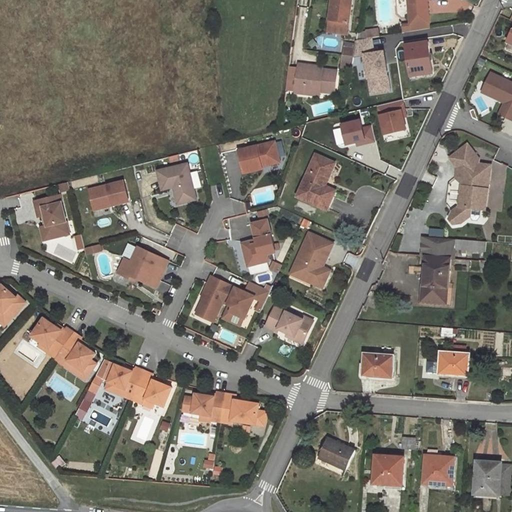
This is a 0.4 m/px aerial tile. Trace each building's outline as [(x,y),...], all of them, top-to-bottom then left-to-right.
[(332,0),(330,20),(334,20),(332,32),(348,34),(352,0),(332,0)] [(431,0),(407,0),(410,25),(410,32),(429,29),(427,0),(431,0)] [(378,29),(365,31),(367,38),(372,38),(379,37),(378,29)] [(367,38),(365,31),(358,32),(357,40),(367,38)] [(367,38),(357,40),(356,44),(354,56),(364,54),(364,53),(374,51),(372,38),(367,38)] [(356,44),(345,42),(343,55),(354,56),(356,44)] [(428,42),(406,45),(411,76),(433,73),(428,42)] [(389,91),(383,50),(374,51),(364,53),(364,54),(371,93),(389,91)] [(351,70),(354,56),(343,55),(341,63),(344,64),(343,69),(351,70)] [(318,66),(299,64),(299,67),(297,86),(320,89),(334,90),(337,71),(318,69),(318,66)] [(299,67),(289,66),(285,89),(296,91),(297,86),(299,67)] [(511,119),(511,82),(491,72),(486,83),(492,86),(488,94),(505,103),(508,104),(505,111),(507,112),(505,117),(511,119)] [(488,94),(492,86),(486,83),(482,92),(488,94)] [(402,100),(378,106),(385,135),(406,130),(404,118),(402,111),(405,110),(402,100)] [(507,112),(505,111),(508,104),(505,103),(499,114),(505,117),(507,112)] [(478,120),(474,109),(470,111),(473,118),(478,120)] [(366,143),(376,141),(372,126),(363,129),(361,121),(343,125),(347,144),(357,142),(365,140),(366,143)] [(275,142),(239,151),(244,173),(263,169),(262,166),(261,163),(279,159),(275,142)] [(486,209),(492,165),(479,164),(480,159),(468,144),(451,158),(458,168),(465,168),(463,184),(465,186),(465,191),(462,191),(460,206),(452,211),(450,218),(454,224),(461,223),(471,215),(472,208),(481,209),(486,209)] [(336,163),(317,155),(298,196),(327,210),(333,196),(319,190),(324,179),(328,180),(336,163)] [(188,164),(158,171),(163,190),(174,187),(179,204),(197,200),(194,188),(191,174),(188,164)] [(463,184),(465,168),(458,168),(457,178),(449,184),(447,204),(452,211),(460,206),(462,191),(465,191),(465,186),(463,184)] [(198,172),(191,174),(194,188),(202,186),(198,172)] [(328,180),(324,179),(319,190),(333,196),(336,191),(325,186),(328,180)] [(124,181),(90,190),(94,207),(112,203),(113,206),(129,202),(124,181)] [(68,182),(58,185),(60,192),(70,190),(68,182)] [(60,195),(35,201),(39,217),(43,215),(45,215),(48,225),(46,226),(49,239),(70,234),(60,195)] [(472,208),(471,215),(473,219),(477,219),(480,216),(481,209),(472,208)] [(267,209),(258,212),(260,219),(269,216),(267,209)] [(274,245),(268,220),(253,224),(257,240),(242,244),(248,267),(250,266),(268,262),(270,261),(269,254),(276,252),(276,250),(280,249),(278,244),(274,245)] [(322,266),(325,258),(327,259),(334,244),(310,233),(292,271),(304,276),(303,279),(323,288),(328,277),(319,273),(322,266)] [(486,251),(486,241),(423,236),(422,256),(423,256),(446,258),(454,258),(455,249),(462,250),(462,253),(467,253),(467,250),(486,251)] [(138,248),(128,243),(122,257),(125,258),(132,261),(138,248)] [(101,244),(85,249),(86,255),(102,250),(101,244)] [(169,261),(139,247),(138,248),(132,261),(125,258),(118,273),(130,278),(131,276),(137,279),(157,288),(169,261)] [(443,299),(446,258),(423,256),(422,266),(418,266),(417,272),(422,272),(420,294),(416,294),(415,302),(448,305),(448,299),(443,299)] [(268,262),(250,266),(251,274),(269,270),(268,262)] [(279,273),(282,266),(275,263),(272,270),(279,273)] [(331,270),(322,266),(319,273),(328,277),(331,270)] [(304,276),(292,271),(291,274),(303,279),(304,276)] [(228,302),(234,287),(212,276),(202,298),(204,299),(200,307),(205,309),(202,316),(214,322),(224,300),(228,302)] [(251,282),(246,292),(256,297),(248,314),(257,319),(270,291),(251,282)] [(0,284),(0,307),(12,319),(27,303),(19,296),(17,298),(3,285),(2,286),(0,284)] [(228,304),(235,307),(233,312),(246,318),(248,314),(256,297),(246,292),(234,287),(228,302),(229,302),(228,304)] [(235,307),(228,304),(222,318),(242,327),(246,318),(233,312),(235,307)] [(12,319),(0,307),(0,320),(6,326),(12,319)] [(303,319),(275,307),(266,326),(278,332),(279,329),(288,333),(305,341),(314,321),(304,316),(303,319)] [(55,326),(45,318),(32,336),(42,343),(50,348),(47,351),(57,358),(74,333),(67,328),(66,330),(64,332),(55,326)] [(66,330),(57,324),(55,326),(64,332),(66,330)] [(452,336),(453,328),(442,327),(442,335),(452,336)] [(89,349),(79,342),(80,340),(82,338),(74,333),(57,358),(56,359),(72,371),(76,366),(84,371),(87,366),(93,370),(97,364),(92,360),(96,354),(89,349)] [(305,341),(288,333),(287,336),(303,344),(305,341)] [(90,347),(80,340),(79,342),(89,349),(90,347)] [(50,348),(42,343),(40,346),(47,351),(50,348)] [(469,376),(470,354),(441,352),(439,374),(469,376)] [(393,378),(395,355),(365,353),(363,376),(393,378)] [(137,368),(136,370),(135,372),(124,368),(105,360),(98,374),(104,378),(106,374),(111,377),(109,382),(117,385),(114,392),(134,400),(145,371),(137,368)] [(93,370),(87,366),(84,371),(76,366),(72,371),(86,380),(93,370)] [(153,377),(154,375),(145,371),(134,400),(144,404),(147,399),(155,403),(165,407),(173,388),(163,384),(152,379),(153,377)] [(104,378),(98,374),(94,382),(100,385),(104,378)] [(100,385),(94,382),(82,403),(89,407),(100,385)] [(117,385),(109,382),(106,389),(114,392),(117,385)] [(222,422),(226,394),(217,392),(217,395),(217,397),(207,396),(196,394),(195,399),(186,397),(185,406),(194,408),(193,413),(202,414),(201,420),(211,422),(211,420),(222,422)] [(259,411),(260,404),(248,402),(236,400),(236,398),(236,396),(226,394),(222,422),(232,424),(232,420),(256,424),(259,411)] [(155,403),(147,399),(144,404),(153,408),(155,403)] [(89,407),(82,403),(78,411),(85,415),(90,407),(89,407)] [(85,415),(78,411),(75,415),(83,420),(85,415)] [(267,412),(259,411),(256,424),(265,426),(267,412)] [(416,449),(417,438),(403,437),(402,448),(416,449)] [(356,451),(328,438),(319,457),(347,470),(356,451)] [(403,485),(405,457),(375,454),(374,481),(390,482),(390,484),(403,485)] [(60,456),(51,462),(57,469),(65,463),(60,456)] [(452,489),(454,458),(426,456),(424,482),(440,484),(439,488),(452,489)] [(214,461),(207,460),(206,467),(213,468),(214,461)] [(509,495),(511,466),(501,465),(501,463),(500,463),(479,462),(477,461),(475,493),(499,495),(499,494),(509,495)]
